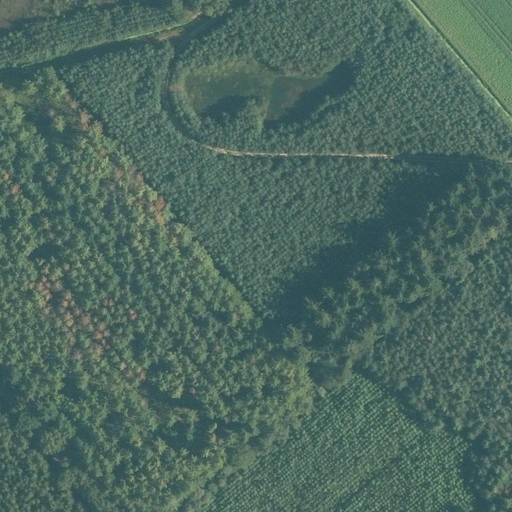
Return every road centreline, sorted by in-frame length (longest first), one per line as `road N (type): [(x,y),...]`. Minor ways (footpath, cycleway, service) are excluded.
road 1 (track): [(511,171),(257,154),(186,128),(172,107),(169,75),(197,31),(239,0)]
road 2 (track): [(137,511),(511,197)]
road 3 (track): [(197,31),(0,79)]
road 4 (track): [(112,511),(0,378)]
